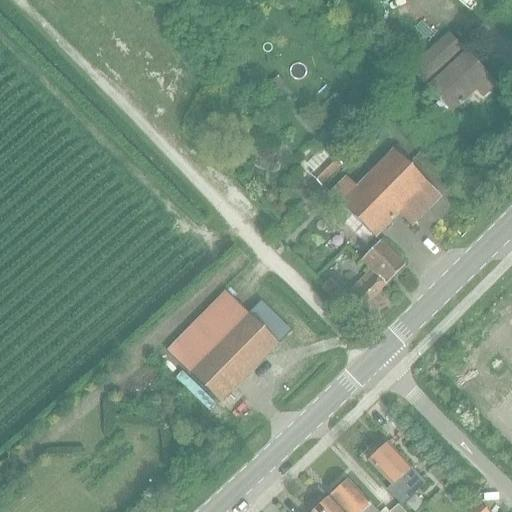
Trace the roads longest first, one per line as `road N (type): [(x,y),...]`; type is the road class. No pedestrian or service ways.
road 1 (residential): [(375,358),(344,341),(16,0)]
road 2 (tertiary): [(214,511),(375,358)]
road 3 (tertiary): [(375,358),(511,221)]
road 4 (unclassified): [(511,494),(375,358)]
